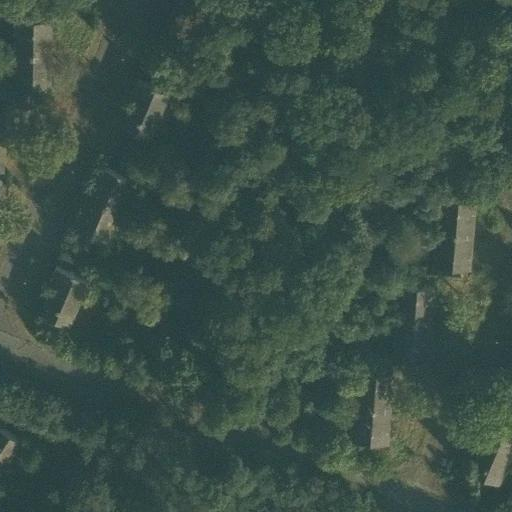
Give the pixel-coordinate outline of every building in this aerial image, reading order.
[(165,0),(155,25),(175,34),(189,0),(165,0)] [(50,17),(15,17),(15,51),(46,52),(46,38),(50,39),(50,17)] [(46,52),(15,51),(14,86),(49,86),(49,65),(45,65),(46,52)] [(167,91),(137,78),(130,94),(134,96),(122,125),(148,136),(167,91)] [(135,154),(105,140),(100,151),(130,164),(135,154)] [(511,146),(509,145),(501,166),(511,170),(511,146)] [(132,177),(100,163),(92,182),(96,185),(91,197),(118,209),(132,177)] [(474,197),(439,194),(436,229),(466,231),(467,218),(472,219),(474,197)] [(118,209),(91,197),(86,209),(81,207),(72,227),(104,241),(118,209)] [(466,231),(436,229),(433,263),(468,266),(470,245),(464,244),(466,231)] [(95,246),(65,233),(60,244),(90,257),(95,246)] [(90,257),(60,244),(56,254),(86,267),(90,257)] [(87,278),(56,265),(49,281),(54,283),(41,312),(68,323),(87,278)] [(433,284),(398,281),(395,316),(426,318),(427,305),(431,305),(433,284)] [(426,318),(395,316),(393,351),(427,354),(429,332),(425,332),(426,318)] [(511,365),(509,364),(500,384),(511,388),(511,365)] [(393,372),(357,368),(354,403),(384,406),(385,392),(391,393),(393,372)] [(15,409),(0,399),(0,417),(0,425),(3,427),(15,409)] [(384,406),(354,403),(351,438),(386,441),(388,419),(383,419),(384,406)] [(511,445),(511,434),(485,423),(478,439),(482,441),(470,470),(497,481),(511,445)] [(0,425),(0,469),(20,439),(3,427),(0,425)]
